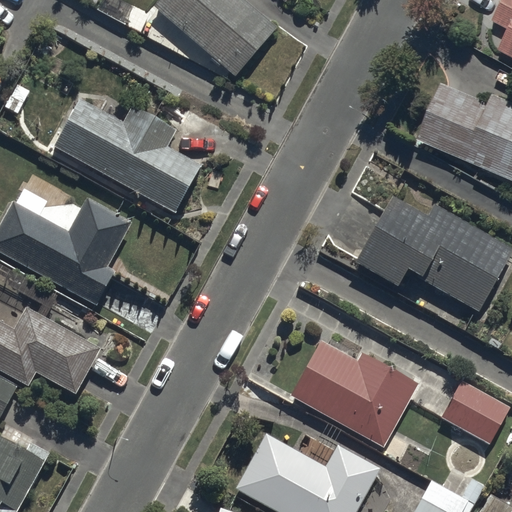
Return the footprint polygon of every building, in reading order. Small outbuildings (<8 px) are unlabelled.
[(156,0),(152,6),(235,76),(275,29),(241,0),(156,0)] [(499,47),(511,54),(511,0),(504,0),(494,19),(510,28),(499,47)] [(416,138),(511,178),(511,105),(443,76),(416,138)] [(51,147),(176,215),(204,165),(167,144),(175,130),(129,105),(121,119),(79,96),(51,147)] [(478,312),(511,252),(511,250),(432,205),(426,216),(390,195),(352,260),(398,287),(407,271),(478,312)] [(0,220),(0,253),(96,307),(140,229),(86,199),(67,233),(11,201),(0,220)] [(0,372),(26,387),(34,373),(73,395),(99,350),(25,308),(13,330),(0,322),(0,372)] [(290,395),(384,447),(418,387),(324,334),(290,395)] [(0,416),(16,388),(0,378),(0,416)] [(459,379),(437,418),(488,446),(510,408),(459,379)] [(233,488),(276,511),(356,511),(381,469),(337,444),(324,466),(265,432),(233,488)] [(0,437),(0,511),(12,511),(41,461),(0,437)] [(430,481),(412,511),(461,511),(468,502),(430,481)] [(511,511),(511,503),(493,492),(481,511),(511,511)]
